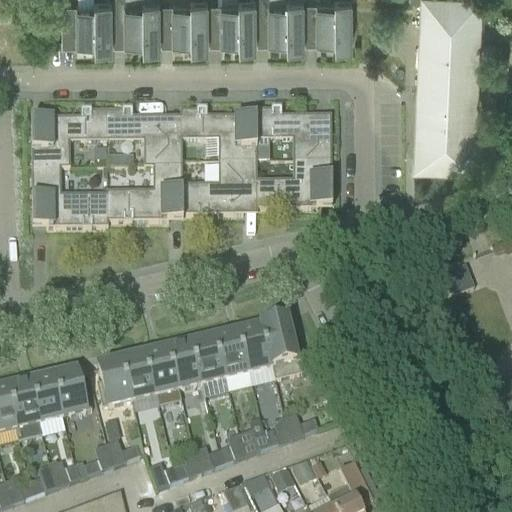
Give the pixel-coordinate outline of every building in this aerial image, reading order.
[(61,23),(61,44),(93,44),(93,50),(110,50),(110,0),(93,0),(93,6),(66,7),(61,23)] [(141,43),(141,49),(158,49),(157,0),(114,0),(115,22),(123,22),(123,43),(141,43)] [(189,43),(189,49),(206,49),(205,0),(188,0),(189,6),(163,6),(163,21),(171,21),(171,43),(189,43)] [(237,43),(237,49),(254,48),(253,0),(236,0),(237,5),(211,6),(211,21),(219,21),(219,43),(237,43)] [(285,42),(285,48),(302,48),(301,0),(258,0),(259,21),(267,20),(267,42),(285,42)] [(333,48),(350,48),(349,0),(332,0),(333,5),(307,5),(307,20),(315,20),(315,42),(333,42),(333,48)] [(471,0),(419,0),(420,6),(415,109),(424,109),(424,120),(417,121),(418,143),(420,171),(470,168),(467,118),(466,118),(467,111),(475,112),(480,0),(471,0)] [(270,114),(254,114),(254,165),(255,165),(255,144),(291,144),(291,165),(330,165),(329,125),(315,125),(315,120),(279,120),(279,112),(270,113),(270,114)] [(253,120),(241,120),(205,121),(205,113),(195,113),(195,115),(179,115),(180,171),(181,171),(180,145),(217,145),(217,166),(254,165),(254,114),(253,114),(253,120)] [(44,128),(29,128),(30,172),(68,172),(68,147),(105,146),(105,115),(89,116),(89,114),(80,114),(80,122),(44,122),(44,128)] [(120,115),(105,115),(105,146),(142,146),(142,171),(180,171),(179,115),(179,127),(166,127),(166,121),(130,121),(130,114),(120,114),(120,115)] [(116,160),(105,160),(106,171),(116,171),(116,160)] [(181,171),(180,171),(180,220),(196,220),(196,221),(206,221),(206,220),(242,219),(242,213),(255,213),(254,165),(217,166),(217,189),(181,189),(181,171)] [(255,165),(254,165),(255,213),(256,213),(271,213),(271,215),(280,214),(280,213),(330,213),(330,165),(291,165),(292,185),(255,185),(255,165)] [(151,195),(106,196),(106,232),(107,232),(107,226),(121,226),(121,228),(131,227),(131,226),(167,226),(167,220),(180,220),(180,171),(142,171),(142,172),(151,172),(151,195)] [(68,172),(30,172),(30,227),(44,227),(44,233),(80,232),(80,234),(90,234),(90,232),(106,232),(106,196),(105,196),(105,199),(59,199),(59,173),(68,173),(68,172)] [(260,330),(271,372),(274,385),(303,378),(294,340),(289,342),(285,324),(260,330)] [(271,372),(260,330),(237,336),(247,378),(271,372)] [(247,378),(237,336),(214,341),(224,383),(247,378)] [(224,383),(214,341),(190,347),(201,389),(224,383)] [(201,389),(190,347),(167,352),(177,394),(201,389)] [(167,352),(144,358),(154,400),(177,394),(167,352)] [(144,358),(120,363),(131,406),(154,400),(144,358)] [(131,406),(120,363),(96,369),(100,387),(95,388),(101,413),(131,406)] [(75,374),(50,380),(60,422),(90,415),(84,391),(79,392),(75,374)] [(50,380),(27,386),(37,428),(60,422),(50,380)] [(37,428),(27,386),(4,391),(14,434),(17,446),(40,441),(37,428)] [(511,386),(494,394),(506,425),(511,422),(511,386)] [(0,436),(14,434),(4,391),(0,392),(0,436)] [(103,428),(107,447),(119,444),(114,425),(103,428)] [(313,425),(306,427),(299,430),(303,440),(316,435),(313,425)] [(272,436),(262,439),(267,453),(277,449),(272,436)] [(262,439),(253,443),(258,457),(267,453),(262,439)] [(135,452),(128,454),(121,457),(125,467),(139,462),(135,452)] [(219,460),(223,470),(232,466),(229,456),(219,460)] [(223,470),(219,460),(209,463),(213,473),(223,470)] [(96,466),(89,469),(82,472),(86,482),(100,477),(96,466)] [(306,466),(291,474),(300,491),(315,483),(306,466)] [(318,468),(310,472),(316,484),(325,480),(318,468)] [(346,492),(325,502),(330,511),(359,511),(371,506),(351,468),(337,475),(346,492)] [(63,475),(69,488),(79,484),(74,471),(63,475)] [(174,477),(177,487),(187,483),(184,473),(174,477)] [(270,481),(269,481),(274,492),(290,485),(285,474),(284,474),(270,481)] [(177,487),(174,477),(164,480),(168,490),(177,487)] [(28,488),(34,501),(43,498),(38,484),(28,488)] [(34,501),(28,488),(19,491),(24,505),(34,501)] [(239,492),(221,498),(227,511),(242,511),(247,509),(239,492)] [(122,511),(118,497),(100,504),(103,511),(122,511)] [(330,511),(325,502),(306,511),(330,511)]
